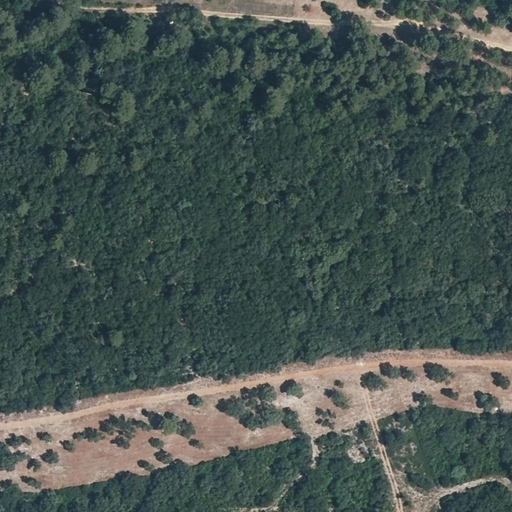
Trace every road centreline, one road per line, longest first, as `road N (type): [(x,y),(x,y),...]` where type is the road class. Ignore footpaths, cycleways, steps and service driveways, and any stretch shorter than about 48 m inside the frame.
road 1 (track): [(0,427),(355,366)]
road 2 (track): [(355,366),(511,363)]
